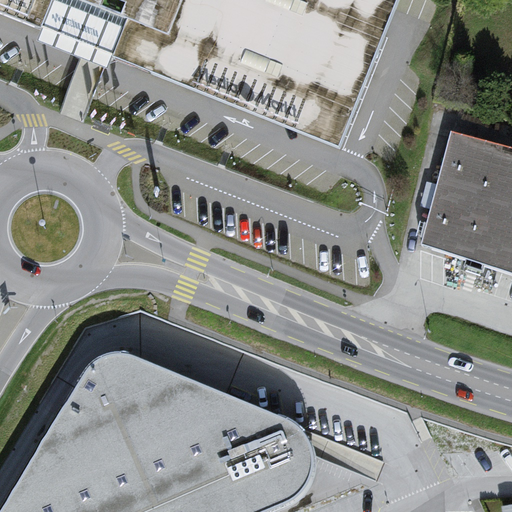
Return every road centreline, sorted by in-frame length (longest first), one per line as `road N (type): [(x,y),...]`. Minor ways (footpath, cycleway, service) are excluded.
road 1 (primary): [(432,373),(102,207)]
road 2 (primary): [(82,279),(131,276),(188,287),(432,373)]
